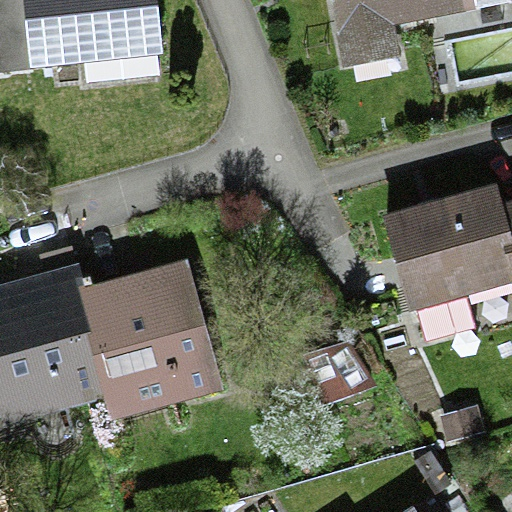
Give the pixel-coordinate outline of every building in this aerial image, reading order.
[(171,0),(0,0),(0,70),(2,89),(180,66),(171,0)] [(464,7),(462,0),(322,0),(337,69),(389,57),(382,25),(464,7)] [(511,266),(511,254),(500,213),(494,190),(389,219),(410,294),(511,266)] [(511,209),(500,213),(511,254),(511,209)] [(81,299),(107,389),(164,372),(173,401),(223,387),(188,268),(81,299)] [(107,389),(81,299),(73,272),(0,293),(0,396),(50,382),(56,404),(107,389)]
